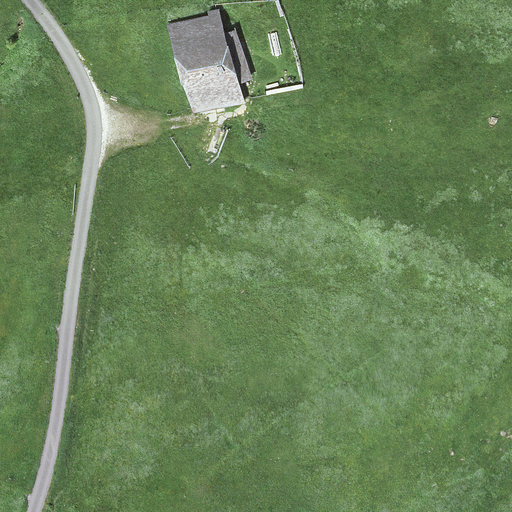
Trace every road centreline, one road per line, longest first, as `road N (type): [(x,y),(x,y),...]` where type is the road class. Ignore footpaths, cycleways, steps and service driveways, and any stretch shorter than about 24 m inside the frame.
road 1 (track): [(94,140),(57,419),(33,511)]
road 2 (unclassified): [(30,0),(81,80),(94,140)]
